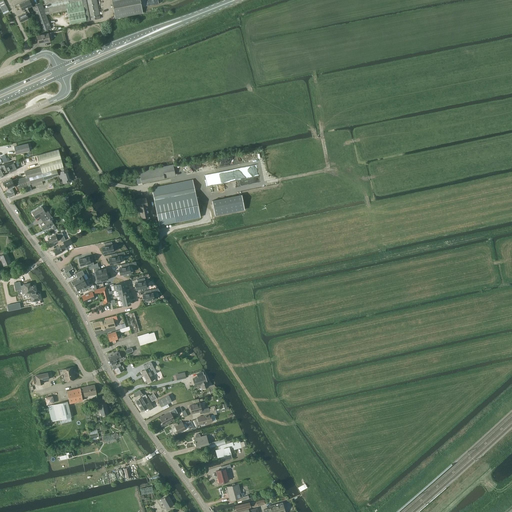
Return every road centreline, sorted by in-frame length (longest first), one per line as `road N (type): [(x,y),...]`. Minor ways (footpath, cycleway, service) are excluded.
road 1 (track): [(297,422),(263,417),(161,257),(167,231),(205,215),(197,177),(136,189)]
road 2 (residential): [(52,268),(92,248),(127,281),(133,307),(85,321)]
road 3 (secondary): [(189,18),(57,67)]
road 4 (secondary): [(61,76),(189,18)]
